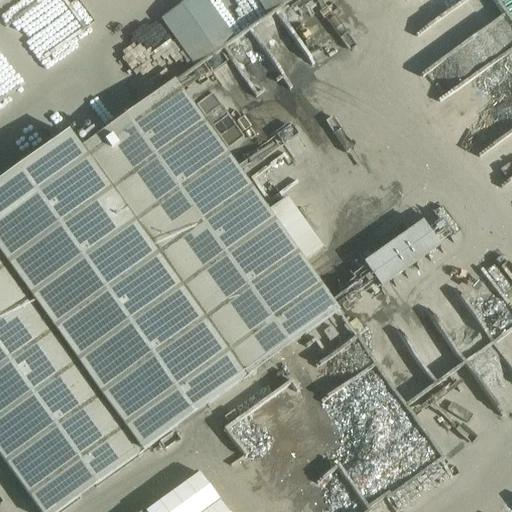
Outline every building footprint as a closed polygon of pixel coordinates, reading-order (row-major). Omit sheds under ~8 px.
[(1,8),(1,32),(59,31),(59,32),(89,32),(88,0),(45,0),(46,8),(1,8)] [(258,0),(267,11),(282,0),(258,0)] [(188,30),(114,57),(123,82),(197,55),(188,30)] [(0,49),(0,106),(2,105),(0,102),(0,92),(20,79),(0,49)] [(266,214),(172,84),(77,152),(65,136),(0,182),(0,459),(37,511),(58,511),(336,313),(301,264),(321,250),(285,200),(266,214)] [(353,192),(364,207),(338,227),(346,239),(393,203),(374,177),(353,192)] [(390,298),(454,262),(439,236),(375,272),(390,298)]
